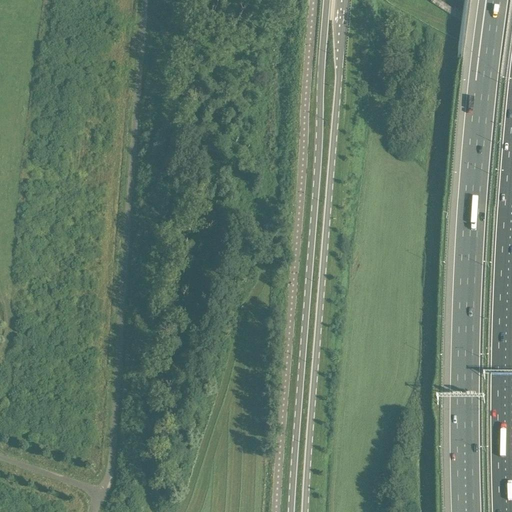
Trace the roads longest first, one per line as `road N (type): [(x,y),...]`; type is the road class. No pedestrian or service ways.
road 1 (secondary): [(306,511),(342,0)]
road 2 (motorway): [(493,0),(467,270),(466,511)]
road 3 (secondary): [(326,0),(292,511)]
road 4 (motorway): [(506,511),(511,199)]
